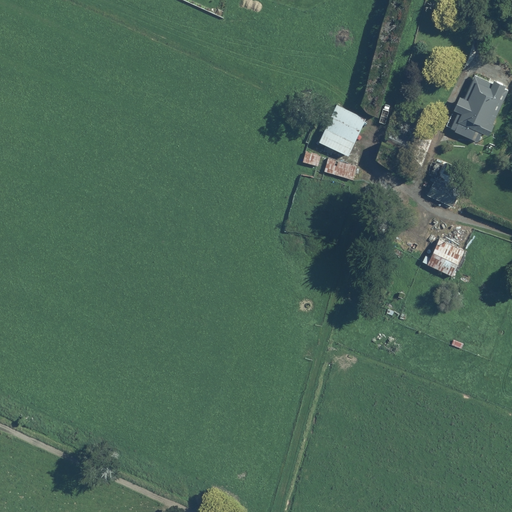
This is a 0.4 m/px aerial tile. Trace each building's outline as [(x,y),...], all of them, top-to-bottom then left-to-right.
[(491,81),(475,73),(467,94),(460,92),(454,108),(458,109),(452,127),(480,141),(483,131),(491,134),(509,91),(505,89),(506,85),(492,78),(491,81)] [(367,116),(338,102),(320,140),(350,154),(367,116)] [(321,154),(305,151),(303,161),(319,164),(321,154)] [(324,170),(354,179),(358,166),(328,157),(324,170)] [(429,194),(453,205),(460,188),(436,178),(429,194)] [(467,249),(437,233),(422,260),(452,276),(467,249)]
